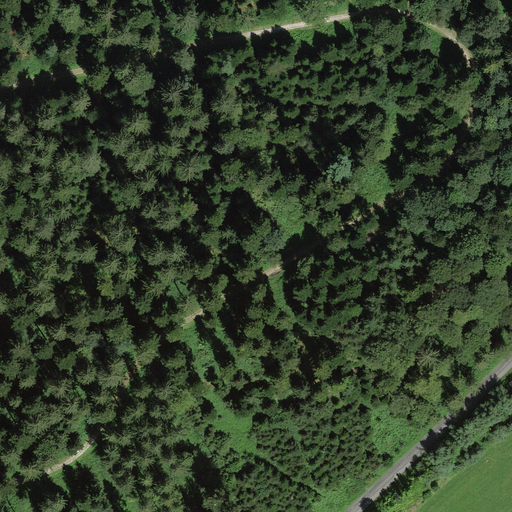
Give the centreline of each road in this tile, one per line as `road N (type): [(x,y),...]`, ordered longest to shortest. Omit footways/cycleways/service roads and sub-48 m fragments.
road 1 (track): [(0,90),(389,12),(459,42),(473,97),(462,146),(432,179),(151,343),(87,447),(63,465),(0,484)]
road 2 (unclassified): [(511,352),(341,511)]
